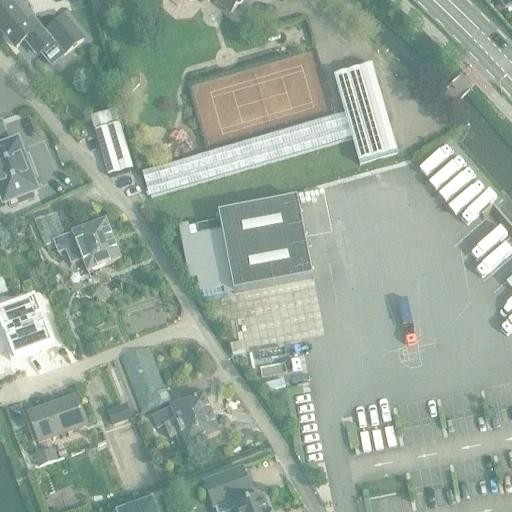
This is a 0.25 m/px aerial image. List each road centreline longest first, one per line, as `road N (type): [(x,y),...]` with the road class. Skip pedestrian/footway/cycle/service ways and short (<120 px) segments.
road 1 (residential): [(316,511),(136,218),(0,53)]
road 2 (unknown): [(328,398),(346,261),(363,240),(397,228),(432,229),(455,248),(481,318),(485,368)]
